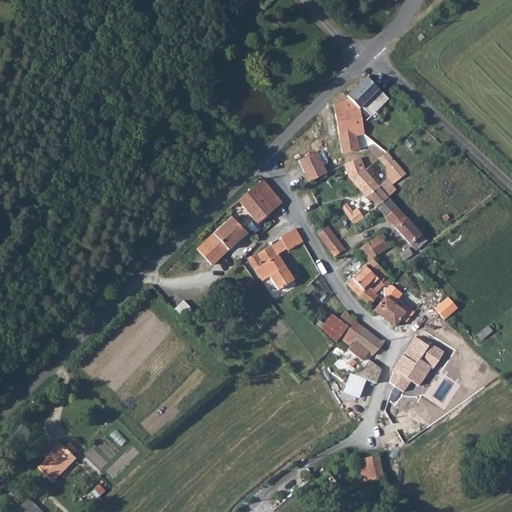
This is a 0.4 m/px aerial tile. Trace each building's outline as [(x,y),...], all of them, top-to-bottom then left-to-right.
[(387,99),(366,80),(346,98),(349,100),(333,108),(335,118),(360,112),(359,111),(361,110),(366,114),(369,111),(372,113),(387,99)] [(363,129),(360,112),(335,118),(339,142),(367,135),(367,133),(366,128),(363,129)] [(339,142),(343,163),(361,158),(371,155),(367,135),(339,142)] [(379,160),(386,153),(382,148),(374,155),(379,160)] [(376,209),(388,198),(396,191),(392,184),(405,173),(386,153),(379,160),(387,167),(387,178),(379,185),(366,171),(361,158),(343,163),(348,178),(376,209)] [(304,187),(316,180),(308,159),(294,165),(304,187)] [(318,184),(316,180),(304,187),(305,190),(318,184)] [(260,182),(228,211),(248,233),(280,203),(260,182)] [(386,218),(398,209),(388,198),(376,209),(372,212),(377,218),(382,214),(386,218)] [(363,217),(357,208),(353,211),(346,203),(341,206),(354,224),(363,217)] [(427,243),(398,209),(386,218),(415,253),(427,243)] [(445,224),(449,220),(446,216),(441,219),(445,224)] [(245,235),(229,218),(196,251),(211,267),(245,235)] [(318,236),(334,259),(345,250),(328,228),(318,236)] [(300,243),(293,229),(277,237),(285,251),(300,243)] [(380,286),(382,288),(387,288),(390,286),(387,280),(388,277),(373,259),(389,248),(380,235),(360,248),(368,262),(363,268),(380,286)] [(248,260),(262,281),(269,277),(274,274),(277,276),(282,274),(288,282),(293,279),(270,246),(248,260)] [(400,255),(404,263),(412,256),(407,249),(400,255)] [(380,286),(363,268),(350,280),(363,292),(366,289),(372,295),(380,286)] [(274,274),(269,277),(278,290),(288,282),(282,274),(277,276),(274,274)] [(248,290),(255,286),(251,279),(244,284),(248,290)] [(346,284),(359,297),(363,292),(350,280),(346,284)] [(308,285),(299,294),(303,298),(313,289),(308,285)] [(359,297),(368,307),(376,299),(372,295),(366,289),(363,292),(359,297)] [(405,316),(407,319),(418,308),(406,296),(396,307),(385,297),(384,298),(373,310),(394,328),(405,316)] [(447,297),(435,308),(444,319),(457,308),(447,297)] [(182,317),(191,308),(182,299),(173,308),(182,317)] [(337,337),(349,346),(362,329),(351,320),(344,311),(336,319),(344,329),(337,337)] [(333,341),(337,337),(344,329),(336,319),(329,313),(317,326),(333,341)] [(373,357),(383,345),(362,329),(349,346),(354,350),(358,345),(373,357)] [(432,348),(415,337),(393,368),(389,382),(404,392),(411,381),(418,385),(431,367),(434,369),(444,352),(434,345),(432,348)] [(373,357),(369,361),(375,365),(378,362),(373,357)] [(351,369),(356,364),(352,361),(347,364),(351,369)] [(374,386),(380,369),(375,365),(369,361),(352,377),(374,386)] [(374,386),(352,377),(344,400),(366,408),(374,386)] [(71,456),(76,450),(68,442),(62,447),(57,441),(50,447),(54,451),(37,467),(52,482),(74,459),(71,456)] [(384,478),(377,456),(356,463),(363,485),(384,478)] [(328,475),(317,481),(329,495),(334,491),(339,495),(342,492),(328,475)] [(22,511),(40,511),(28,499),(18,508),(22,511)]
